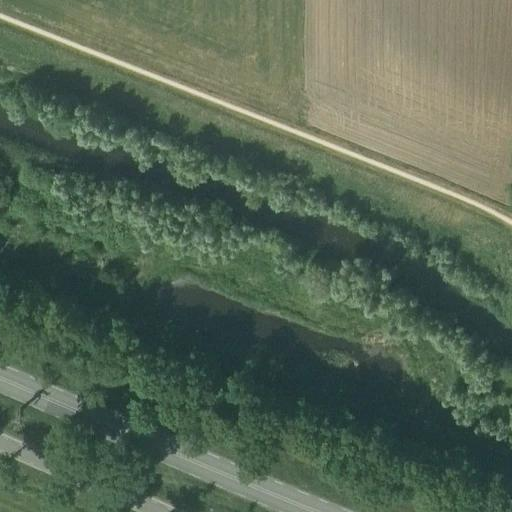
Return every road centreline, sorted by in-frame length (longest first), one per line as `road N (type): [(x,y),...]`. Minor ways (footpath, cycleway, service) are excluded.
road 1 (primary): [(324,511),(0,376)]
road 2 (unclassified): [(171,511),(0,438)]
